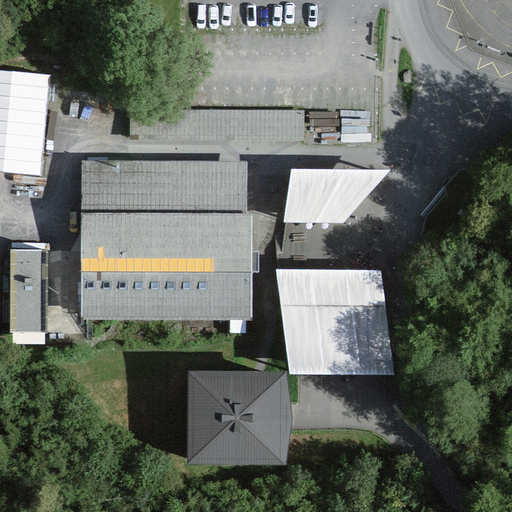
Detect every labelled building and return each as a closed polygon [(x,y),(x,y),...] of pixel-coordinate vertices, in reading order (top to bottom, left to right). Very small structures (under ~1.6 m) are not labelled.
[(132,112),(132,137),(301,137),(301,112),(132,112)] [(246,252),(247,220),(240,220),(241,170),(87,169),(86,251),(246,252)] [(292,176),(285,220),(345,221),(368,187),(292,176)] [(426,242),(448,246),(450,241),(475,213),(452,193),(445,202),(445,210),(440,216),(432,217),(427,222),(436,229),(433,232),(428,231),(426,242)] [(10,251),(10,333),(47,333),(48,251),(10,251)] [(85,271),(85,314),(247,315),(247,272),(85,271)] [(278,272),(291,373),(341,373),(391,373),(378,273),(325,273),(278,272)] [(192,376),(191,461),(281,461),(282,376),(192,376)]
